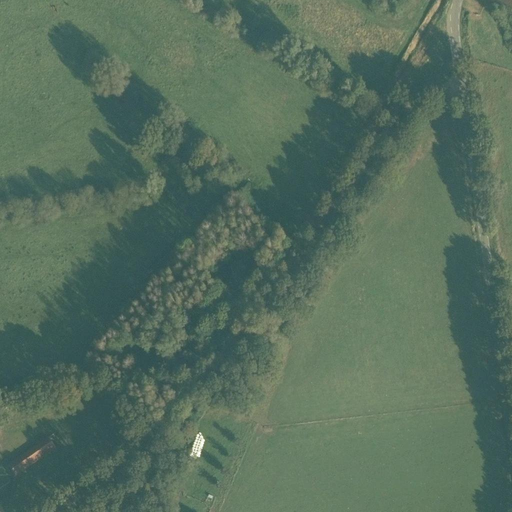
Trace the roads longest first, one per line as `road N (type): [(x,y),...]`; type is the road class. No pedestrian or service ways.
road 1 (unclassified): [(62,511),(148,452),(182,416),(331,217),(394,116),(410,101),(461,85)]
road 2 (tertiary): [(511,434),(461,85)]
